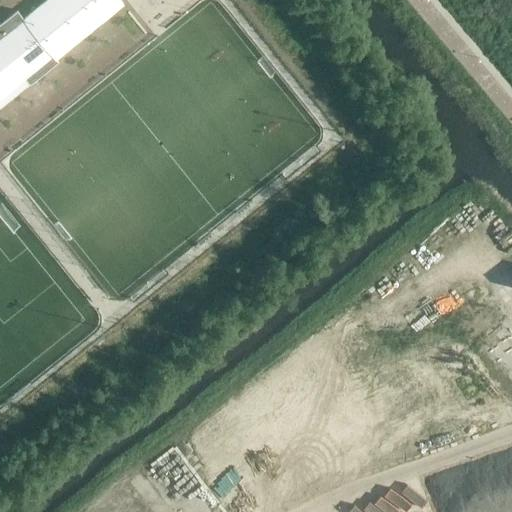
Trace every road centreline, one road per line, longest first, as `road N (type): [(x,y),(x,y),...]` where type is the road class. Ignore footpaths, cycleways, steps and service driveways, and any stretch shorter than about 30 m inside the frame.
road 1 (unknown): [(367,295),(511,469)]
road 2 (unknown): [(323,333),(460,511)]
road 3 (residential): [(309,511),(511,435)]
road 4 (unknown): [(511,368),(419,250)]
road 5 (unknown): [(356,491),(270,378)]
